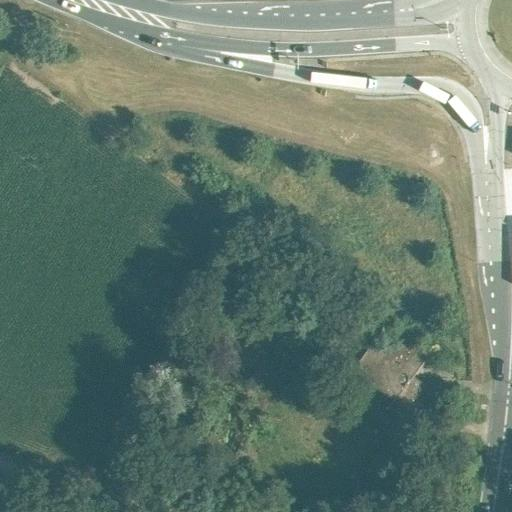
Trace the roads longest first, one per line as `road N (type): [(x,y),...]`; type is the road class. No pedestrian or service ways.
road 1 (primary): [(219,45),(273,70),(438,90),(461,109),(493,166)]
road 2 (primary): [(394,19),(234,22),(107,7)]
road 3 (primary): [(492,511),(508,393),(511,245)]
road 4 (primary): [(219,45),(470,48)]
road 5 (track): [(0,462),(141,511)]
